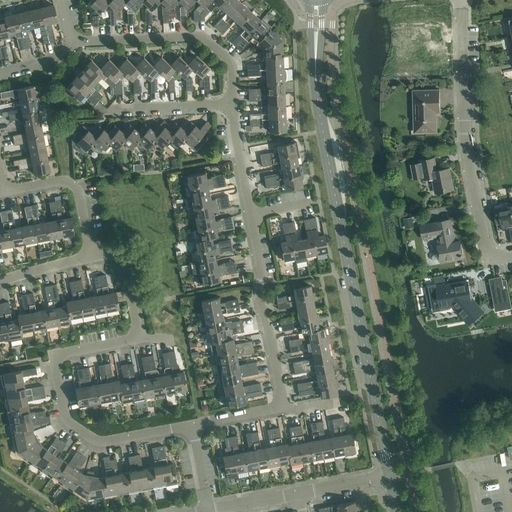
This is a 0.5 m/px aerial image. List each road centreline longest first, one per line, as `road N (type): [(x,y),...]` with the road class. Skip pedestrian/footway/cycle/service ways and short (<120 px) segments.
road 1 (tertiary): [(389,477),(319,110),(316,0)]
road 2 (residential): [(192,425),(110,444),(68,419),(57,354),(139,337),(124,265),(90,256)]
road 3 (residential): [(284,407),(233,103)]
road 4 (residential): [(491,250),(467,137),(461,0)]
road 5 (residential): [(233,103),(230,63),(200,38),(73,44)]
road 6 (residential): [(90,256),(75,185),(4,192)]
